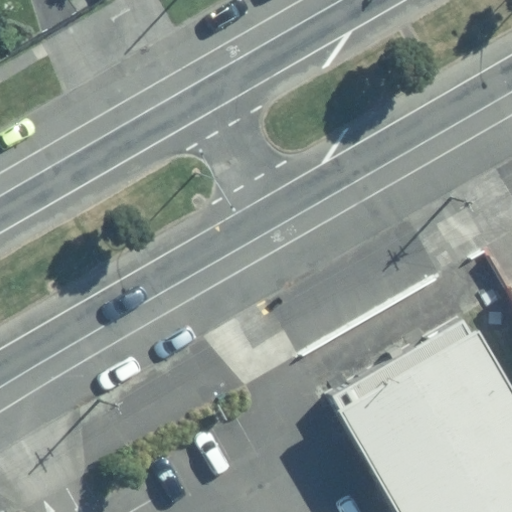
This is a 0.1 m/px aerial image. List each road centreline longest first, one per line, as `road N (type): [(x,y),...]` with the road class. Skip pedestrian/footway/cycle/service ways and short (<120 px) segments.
road 1 (primary): [(511,77),(0,371)]
road 2 (primary): [(0,212),(368,0)]
